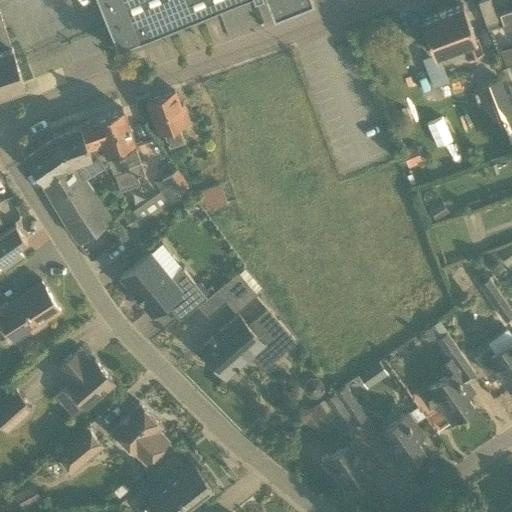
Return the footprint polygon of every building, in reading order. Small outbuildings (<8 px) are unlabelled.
[(98,0),(117,46),(138,38),(139,39),(234,0),(268,0),(273,12),(302,0),(98,0)] [(487,26),(511,17),(511,9),(496,15),(490,0),(480,0),(478,1),(485,20),(487,26)] [(477,54),(482,53),(463,4),(422,19),(435,55),(461,45),(466,58),(468,57),(470,61),(478,58),(477,54)] [(0,90),(24,83),(0,13),(0,90)] [(511,17),(487,26),(488,28),(511,20),(511,17)] [(395,43),(369,52),(389,104),(415,94),(409,80),(410,79),(402,59),(401,59),(395,43)] [(511,63),(511,46),(501,51),(506,65),(511,63)] [(511,105),(502,78),(479,86),(500,142),(511,137),(511,105)] [(183,103),(179,104),(174,90),(148,99),(159,132),(162,131),(168,147),(182,142),(177,126),(189,122),(183,103)] [(144,172),(122,108),(80,123),(88,147),(91,146),(104,166),(110,164),(113,172),(114,171),(120,188),(139,182),(136,175),(144,172)] [(88,147),(80,123),(56,132),(67,162),(80,176),(89,190),(96,185),(89,175),(104,166),(91,146),(88,147)] [(109,218),(89,190),(80,176),(67,162),(56,132),(54,133),(24,153),(43,181),(41,182),(64,219),(78,241),(109,218)] [(415,144),(402,150),(409,165),(421,160),(415,144)] [(188,185),(176,169),(157,183),(171,203),(183,195),(180,192),(188,185)] [(194,192),(206,210),(226,202),(220,183),(194,192)] [(442,201),(429,210),(436,220),(449,211),(442,201)] [(131,209),(123,214),(133,229),(141,223),(131,209)] [(16,223),(0,233),(0,263),(5,270),(25,256),(18,246),(27,239),(16,223)] [(150,251),(120,276),(151,313),(166,301),(179,318),(206,295),(183,267),(171,276),(150,251)] [(236,311),(257,292),(238,272),(217,289),(236,311)] [(505,320),(511,314),(511,309),(489,277),(480,283),(505,320)] [(0,317),(1,317),(15,338),(31,328),(33,330),(46,322),(45,319),(60,309),(42,280),(0,306),(0,317)] [(264,344),(274,356),(294,338),(267,308),(248,325),(238,313),(204,344),(217,359),(213,363),(226,377),(237,368),(239,370),(241,368),(239,366),(264,344)] [(446,331),(436,338),(449,356),(450,358),(460,351),(446,331)] [(511,339),(495,352),(491,346),(475,357),(487,375),(496,369),(510,390),(511,388),(511,339)] [(86,404),(114,380),(95,359),(88,355),(79,346),(56,366),(69,381),(67,383),(86,404)] [(378,360),(370,366),(374,373),(380,380),(388,374),(378,360)] [(473,390),(457,367),(446,374),(419,393),(429,408),(438,402),(451,421),(474,405),(467,395),(473,390)] [(304,381),(303,389),(308,396),(317,397),(323,393),(324,385),(319,378),(311,377),(304,381)] [(356,424),(366,416),(344,385),(333,392),(356,424)] [(0,423),(7,432),(34,409),(14,387),(0,399),(0,423)] [(347,430),(356,424),(333,392),(325,398),(347,430)] [(155,417),(139,401),(136,404),(133,403),(126,409),(127,413),(112,428),(134,449),(146,460),(168,438),(151,422),(155,417)] [(423,416),(417,407),(378,433),(401,466),(424,450),(417,439),(423,435),(415,422),(423,416)] [(315,409),(302,418),(311,432),(325,423),(315,409)] [(70,470),(102,443),(89,427),(57,455),(70,470)] [(370,462),(354,440),(332,456),(326,454),(322,457),(321,462),(327,471),(332,472),(347,494),(370,478),(363,467),(370,462)] [(211,486),(201,473),(191,460),(149,493),(150,494),(136,505),(141,511),(150,511),(158,506),(163,511),(193,511),(188,504),(211,486)] [(12,494),(0,503),(5,511),(20,510),(36,501),(27,486),(12,494)] [(511,511),(511,497),(511,498),(511,502),(500,511),(511,511)]
